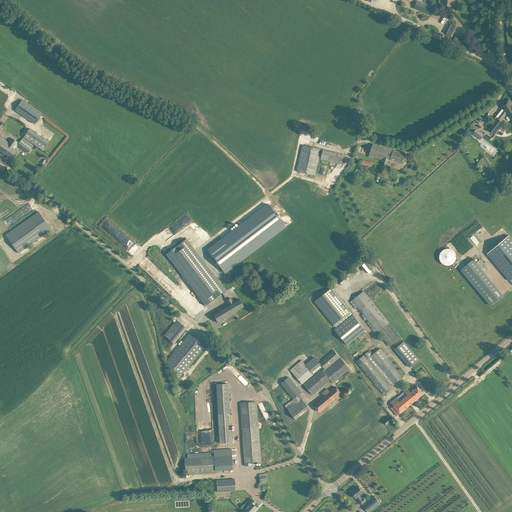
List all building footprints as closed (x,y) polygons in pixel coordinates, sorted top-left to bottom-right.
[(417,10),(430,16),(434,8),(421,2),(417,10)] [(451,23),(446,33),(452,36),(456,26),(451,23)] [(511,103),(509,99),(501,105),(503,108),(504,110),(507,114),(511,121),(511,103)] [(15,110),(34,123),(42,113),(22,100),(15,110)] [(495,134),(504,123),(500,120),(501,118),(499,117),(504,110),(503,108),(495,118),(496,119),(488,129),(495,134)] [(478,124),(484,119),(478,113),(473,119),(478,124)] [(43,150),(49,141),(29,128),(23,137),(43,150)] [(476,129),(473,134),(480,140),(484,135),(476,129)] [(12,138),(8,143),(0,137),(0,150),(11,158),(17,151),(12,148),(16,141),(12,138)] [(22,137),(20,141),(17,145),(28,153),(33,146),(22,137)] [(369,156),(383,161),(380,173),(384,174),(388,159),(403,163),(405,154),(373,144),(369,156)] [(302,145),(301,150),(296,171),(315,175),(319,159),(321,149),(302,145)] [(339,158),(340,154),(323,149),(322,154),(321,159),(338,163),(339,158)] [(222,239),(207,250),(225,272),(285,226),(268,204),(222,239)] [(18,253),(47,232),(51,229),(38,212),(6,235),(18,253)] [(184,228),(192,220),(187,214),(178,222),(184,228)] [(511,238),(509,235),(488,253),(511,282),(511,238)] [(205,305),(225,290),(186,239),(166,254),(205,305)] [(451,265),(453,264),(454,262),(455,260),(456,258),(456,256),(455,254),(455,253),(453,251),(451,249),(449,249),(447,249),(445,249),(444,250),(441,251),(440,253),(440,255),(439,256),(439,258),(440,260),(440,261),(441,263),(443,264),(444,265),(446,265),(447,266),(450,265),(451,265)] [(484,272),(476,263),(473,259),(461,270),(469,279),(477,289),(489,278),(484,272)] [(331,288),(315,301),(336,328),(353,315),(331,288)] [(264,292),(269,300),(274,297),(269,289),(264,292)] [(503,295),(498,289),(485,299),(490,305),(503,295)] [(401,337),(364,291),(353,300),(375,328),(378,331),(390,346),(401,337)] [(218,322),(222,320),(237,311),(236,311),(244,306),(239,299),(233,302),(231,299),(230,300),(227,301),(229,304),(212,314),(218,322)] [(335,329),(335,330),(348,345),(366,330),(353,315),(335,329)] [(164,335),(173,343),(186,328),(177,320),(164,335)] [(206,345),(206,344),(191,332),(166,362),(182,375),(189,366),(203,348),(205,350),(208,346),(206,345)] [(395,349),(410,367),(419,360),(404,342),(395,349)] [(419,358),(429,353),(426,347),(416,353),(419,358)] [(357,361),(360,365),(383,393),(390,387),(389,386),(393,383),(394,384),(403,376),(380,348),(371,356),(370,355),(373,354),(370,350),(357,361)] [(325,370),(340,357),(334,350),(322,360),(319,363),(314,357),(305,364),(302,360),(290,370),(302,384),(323,366),(324,368),(304,385),(312,395),(331,380),(333,383),(350,369),(342,358),(341,358),(326,371),(325,370)] [(293,399),(297,396),(301,393),(289,377),(281,383),(293,399)] [(232,442),(230,413),(229,384),(216,384),(218,414),(220,443),(232,442)] [(417,399),(424,393),(418,386),(410,392),(407,388),(404,391),(391,402),(394,406),(391,408),(397,416),(417,400),(417,399)] [(314,405),(319,412),(342,393),(336,387),(330,392),(327,389),(326,390),(322,393),(325,396),(314,405)] [(301,397),(299,398),(297,396),(293,399),(291,401),(293,403),(287,408),(296,419),(310,408),(301,397)] [(251,402),(240,403),(244,463),(245,466),(252,465),(252,463),(261,462),(258,421),(257,408),(256,403),(256,402),(251,402)] [(220,470),(233,469),(231,449),(214,450),(214,457),(199,458),(198,453),(187,454),(187,458),(184,458),(185,474),(220,473),(220,470)] [(266,484),(265,474),(259,475),(260,484),(258,485),(258,488),(262,488),(262,490),(269,489),(268,483),(266,484)] [(230,484),(235,484),(234,479),(216,480),(217,492),(230,491),(230,484)] [(353,490),(351,492),(362,504),(364,502),(359,496),(364,492),(362,490),(359,487),(354,490),(353,490)] [(362,506),(367,511),(368,511),(380,503),(374,496),(362,506)] [(252,499),(249,502),(250,503),(245,509),(242,506),(240,508),(244,511),(252,511),(257,508),(253,505),(255,503),(252,499)]
